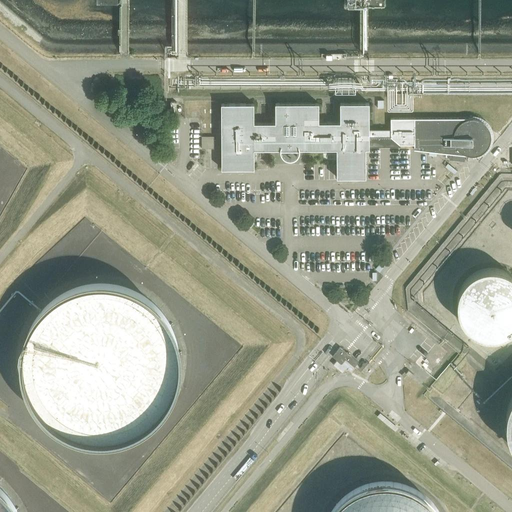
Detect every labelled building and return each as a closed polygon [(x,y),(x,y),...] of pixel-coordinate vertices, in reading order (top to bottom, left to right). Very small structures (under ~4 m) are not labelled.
[(253,103),(220,104),(221,169),(253,169),(253,149),(336,149),(336,178),(365,178),(365,148),(368,148),(368,146),(368,137),(391,137),(391,138),(398,144),(399,144),(414,144),(414,150),(466,156),(469,156),(471,156),(474,156),(476,155),(479,155),(481,154),(483,152),(485,151),(487,149),(489,147),(490,145),(491,142),(491,140),(491,137),(491,134),(490,132),(489,129),(488,127),(487,125),(485,123),(483,121),(481,120),(478,119),(476,118),(473,118),(470,118),(468,118),(414,117),(391,117),(391,130),(368,129),(368,103),(339,103),(339,122),(318,122),(318,103),(274,103),(274,122),(253,122),(253,103)] [(203,147),(215,147),(215,135),(203,135),(203,147)] [(460,313),(463,320),(467,325),(472,330),(478,333),(485,335),(492,336),(499,335),(506,332),(511,329),(511,328),(511,275),(510,274),(504,271),(497,269),(490,268),(483,269),(477,272),(471,275),(466,280),(462,286),(459,293),(458,299),(458,306),(460,313)] [(23,375),(28,392),(37,407),(49,421),(64,431),(81,437),(99,440),(116,439),(134,433),(149,424),(162,412),(172,398),(179,381),(182,363),(180,345),(175,328),(166,313),(154,300),(139,289),(123,283),(105,280),(87,282),(70,287),(54,296),(41,308),(31,323),(24,339),(22,357),(23,375)] [(339,346),(331,356),(336,361),(333,364),(342,372),(346,367),(351,371),(358,362),(339,346)] [(439,511),(438,510),(430,499),(420,490),(408,484),(395,480),(381,479),(368,481),(355,485),(343,492),(334,502),(326,511),(439,511)] [(0,511),(20,511),(12,497),(0,483),(0,511)]
